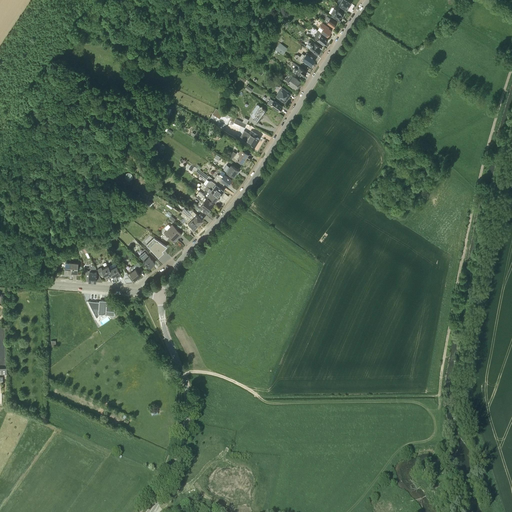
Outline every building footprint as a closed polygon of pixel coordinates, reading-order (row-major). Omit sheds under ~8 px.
[(346,0),(340,0),(338,4),(346,9),(347,9),(351,12),(353,9),(352,9),(354,5),(350,3),(346,0)] [(333,6),(328,13),(331,15),(339,20),(339,21),(344,23),(346,20),(341,18),(341,16),(343,14),(340,12),(340,11),(337,9),(337,10),(333,7),(333,6)] [(334,27),(335,25),(336,22),(327,16),(324,21),(326,23),(333,27),(334,27)] [(321,31),(327,36),(333,39),(335,36),(334,35),(335,33),(331,30),(328,28),(329,27),(322,22),(320,26),(323,28),(321,31)] [(330,43),(326,40),(328,38),(318,31),(314,36),(315,37),(324,44),(328,47),(330,43)] [(319,51),(321,47),(319,46),(319,45),(310,39),(305,45),(317,53),(317,54),(321,57),(324,54),(319,51)] [(280,42),(275,49),(280,52),(285,46),(280,42)] [(296,55),(294,57),(300,62),(302,59),(303,60),(310,65),(314,60),(317,63),(321,58),(314,53),(312,55),(307,52),(305,55),(302,59),(296,55)] [(295,67),(292,70),(296,73),(296,72),(300,75),(301,74),(304,75),(303,76),(307,78),(310,73),(307,71),(299,66),(298,69),(295,67)] [(297,88),(299,85),(297,84),(300,80),(292,75),(287,82),(288,83),(287,84),(293,87),(294,86),(297,88)] [(280,91),(276,96),(278,98),(282,100),(282,101),(285,103),(287,99),(288,97),(291,94),(283,88),(282,88),(280,91)] [(271,97),(267,102),(270,104),(279,110),(281,112),(284,107),(283,105),(274,99),(271,97)] [(253,112),(252,114),(252,117),(254,118),(258,121),(259,122),(261,119),(260,117),(261,117),(263,114),(265,113),(267,111),(266,110),(262,107),(262,105),(260,106),(258,105),(257,105),(255,107),(256,108),(254,109),(253,110),(253,112)] [(218,109),(214,115),(219,118),(223,112),(218,109)] [(244,127),(246,123),(235,118),(233,122),(244,127)] [(250,131),(249,133),(244,130),(240,136),(245,139),(244,141),(254,146),(259,139),(256,137),(257,135),(250,131)] [(236,153),(232,159),(236,162),(237,161),(241,163),(242,162),(244,158),(245,159),(247,156),(246,155),(247,153),(241,148),(238,152),(237,151),(236,153)] [(237,174),(240,171),(231,165),(229,166),(227,165),(224,170),(226,172),(234,176),(236,173),(237,174)] [(198,169),(196,171),(206,179),(208,176),(198,169)] [(217,174),(215,177),(217,178),(215,181),(223,185),(225,182),(228,184),(231,179),(227,176),(228,174),(222,171),(219,175),(217,174)] [(210,183),(207,187),(219,195),(220,195),(226,199),(228,196),(222,191),(224,189),(215,183),(215,184),(211,181),(210,183)] [(205,191),(203,194),(205,195),(207,197),(208,196),(215,201),(216,200),(217,200),(218,199),(223,203),(226,199),(220,195),(219,195),(207,187),(206,186),(204,189),(205,189),(204,191),(205,191)] [(205,195),(203,194),(199,191),(195,197),(200,200),(197,204),(195,202),(192,205),(203,213),(212,219),(214,217),(207,212),(209,212),(210,210),(209,209),(214,203),(204,196),(205,195)] [(184,208),(182,211),(183,212),(192,219),(193,220),(198,224),(203,220),(197,214),(193,211),(190,214),(187,211),(184,208)] [(182,213),(180,215),(183,217),(182,218),(185,221),(188,223),(194,229),(198,224),(193,220),(192,219),(183,212),(182,213)] [(172,224),(170,226),(167,230),(164,233),(173,242),(182,234),(172,224)] [(134,238),(130,243),(135,247),(139,243),(134,238)] [(147,245),(159,258),(164,252),(163,251),(167,247),(154,238),(147,245)] [(145,251),(139,256),(141,259),(149,267),(150,269),(155,264),(154,263),(146,253),(147,253),(145,251)] [(78,262),(70,262),(65,262),(65,265),(64,274),(73,275),(73,272),(77,272),(78,262)] [(129,268),(131,271),(130,272),(135,279),(140,274),(139,273),(142,271),(143,271),(139,267),(141,265),(138,262),(129,268)] [(115,263),(109,266),(110,269),(112,274),(114,278),(118,276),(121,274),(117,266),(115,263)] [(89,271),(84,271),(85,276),(86,281),(89,281),(102,282),(99,276),(96,276),(97,273),(96,273),(96,268),(94,266),(91,265),(92,267),(89,271)] [(112,274),(110,269),(108,265),(102,269),(101,267),(98,269),(101,275),(104,274),(106,277),(112,274)] [(101,302),(99,302),(88,301),(96,318),(98,316),(99,314),(103,314),(106,313),(106,311),(115,311),(115,303),(107,303),(107,301),(102,301),(101,302)] [(113,423),(104,418),(102,421),(112,425),(118,428),(120,426),(114,422),(113,423)]
